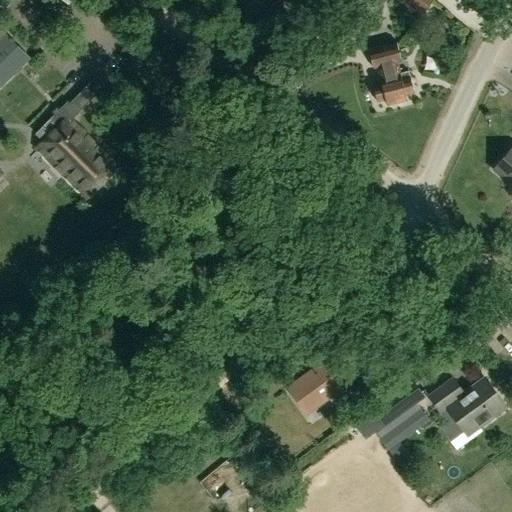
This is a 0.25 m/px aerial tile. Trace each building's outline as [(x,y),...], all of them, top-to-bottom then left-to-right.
[(431,0),(402,0),(421,14),(431,0)] [(5,33),(0,37),(0,86),(29,58),(5,33)] [(399,73),(397,62),(401,61),(396,42),(368,49),(373,68),(377,67),(380,77),(381,83),(372,85),(377,101),(385,99),(386,106),(407,101),(405,95),(414,93),(408,71),(399,73)] [(95,76),(69,103),(67,101),(60,108),(57,106),(50,113),(53,116),(35,133),(43,141),(36,148),(87,197),(117,165),(71,120),(104,85),(95,76)] [(503,178),(502,178),(511,186),(511,144),(492,169),(503,178)] [(410,376),(413,380),(414,382),(440,362),(436,356),(410,376)] [(332,402),(346,392),(326,365),(289,392),(304,413),(327,395),(332,402)] [(440,413),(447,408),(467,435),(506,407),(486,379),(467,393),(465,390),(464,391),(453,376),(427,395),(440,413)] [(413,380),(373,409),(385,425),(415,403),(425,396),(414,382),(413,380)] [(375,432),(379,438),(388,450),(420,427),(428,420),(415,403),(385,425),(375,432)] [(364,436),(383,423),(373,409),(354,422),(364,436)] [(214,463),(225,481),(249,466),(238,448),(214,463)]
